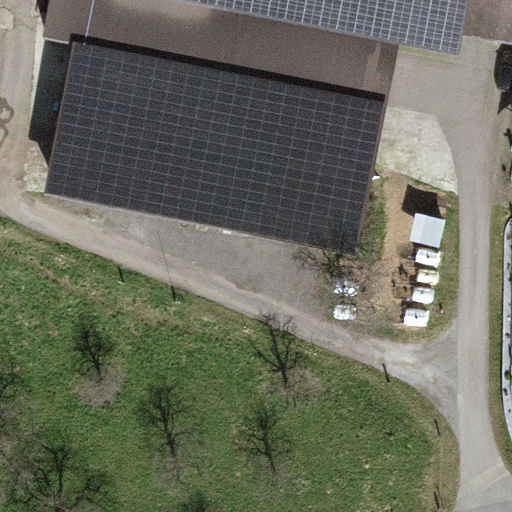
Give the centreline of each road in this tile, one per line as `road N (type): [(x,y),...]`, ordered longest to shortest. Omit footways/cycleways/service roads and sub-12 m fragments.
road 1 (track): [(472,376),(331,338),(0,200)]
road 2 (track): [(490,511),(472,376),(477,73)]
